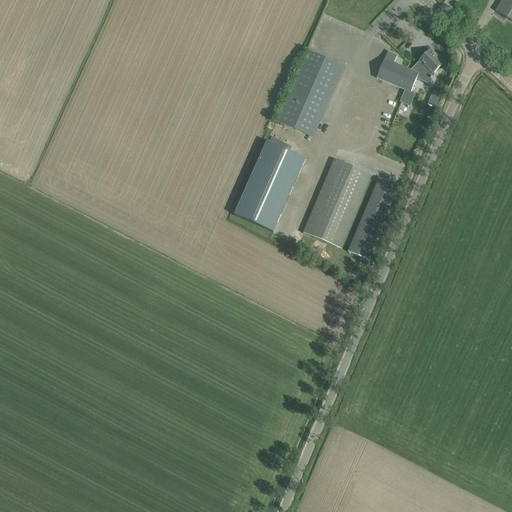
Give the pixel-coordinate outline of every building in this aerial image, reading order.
[(511,0),(502,0),(496,12),(511,21),(511,0)] [(276,122),(313,138),(344,68),(307,51),(276,122)] [(376,79),(410,93),(417,78),(429,83),(433,74),(443,64),(436,57),(435,58),(429,52),(410,71),(394,64),(397,57),(388,53),(376,79)] [(404,93),(400,102),(410,106),(414,97),(404,93)] [(267,143),(235,216),(273,233),(306,160),(267,143)] [(371,175),(335,160),(303,234),(340,249),(371,175)] [(398,187),(379,179),(348,253),(367,261),(398,187)]
